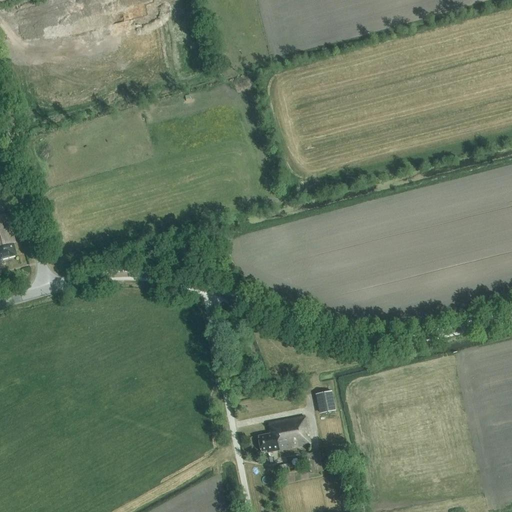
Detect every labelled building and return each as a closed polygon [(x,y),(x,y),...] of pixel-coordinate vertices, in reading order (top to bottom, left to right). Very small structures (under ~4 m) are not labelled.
[(310,31),(295,33),(297,46),(308,45),(307,37),(311,36),(310,31)] [(0,259),(16,255),(13,243),(14,243),(7,214),(0,215),(0,259)] [(332,392),(319,394),(322,414),(336,411),(332,392)] [(305,417),(270,424),(272,434),(259,437),(262,452),(267,451),(268,453),(311,445),(305,417)] [(312,474),(323,472),(320,453),(308,456),(312,474)]
